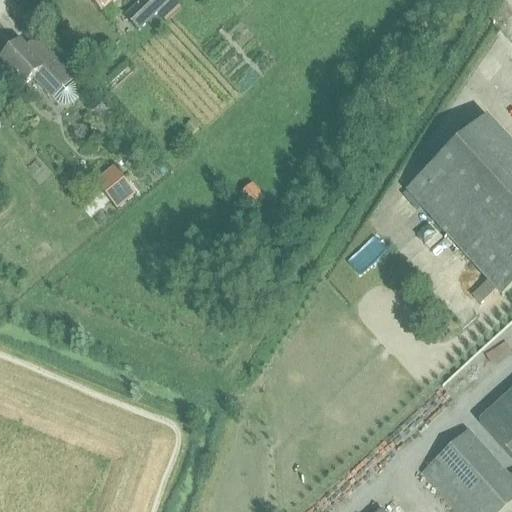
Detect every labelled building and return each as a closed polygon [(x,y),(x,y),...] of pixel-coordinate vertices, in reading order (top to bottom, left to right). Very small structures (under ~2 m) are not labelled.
[(114,0),(84,0),(85,1),(85,0),(87,0),(100,13),(114,0)] [(142,0),(124,18),(137,32),(157,13),(166,22),(180,9),(172,0),(142,0)] [(39,79),(36,81),(52,99),(73,80),(41,46),(31,55),(21,44),(1,62),(24,87),(36,76),(39,79)] [(128,99),(147,90),(143,81),(123,90),(128,99)] [(511,149),(486,121),(405,193),(487,283),(471,298),(480,307),(495,293),(500,297),(511,286),(511,149)] [(113,170),(95,185),(117,211),(134,196),(113,170)] [(251,185),(239,196),(253,211),(265,201),(251,185)] [(511,392),(478,423),(511,460),(511,392)] [(422,474),(455,511),(506,511),(511,507),(511,472),(473,429),(422,474)] [(0,511),(11,511),(20,488),(0,481),(0,479),(3,471),(0,469),(0,511)]
